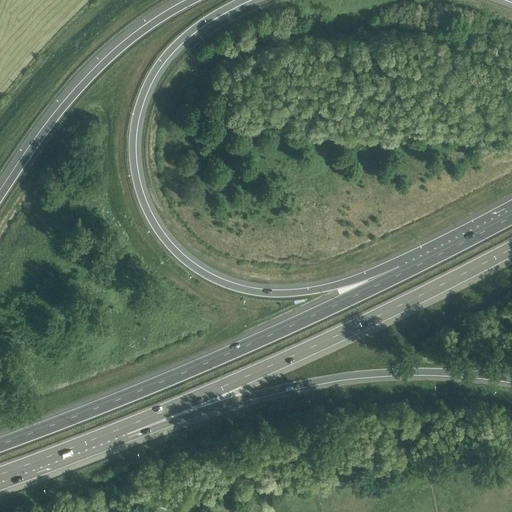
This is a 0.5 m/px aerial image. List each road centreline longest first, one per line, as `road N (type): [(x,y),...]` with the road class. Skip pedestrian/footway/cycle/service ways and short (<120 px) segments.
road 1 (motorway): [(412,268),(319,290),(244,290),(193,266),(156,228),(134,172),(138,105),(162,56),(242,0)]
road 2 (motorway): [(412,268),(201,365),(0,444)]
road 3 (motorway): [(121,429),(511,248)]
road 4 (motorway): [(121,429),(348,376),(511,379)]
road 5 (motorway): [(191,0),(95,72),(0,196)]
road 6 (motorway): [(0,474),(121,429)]
